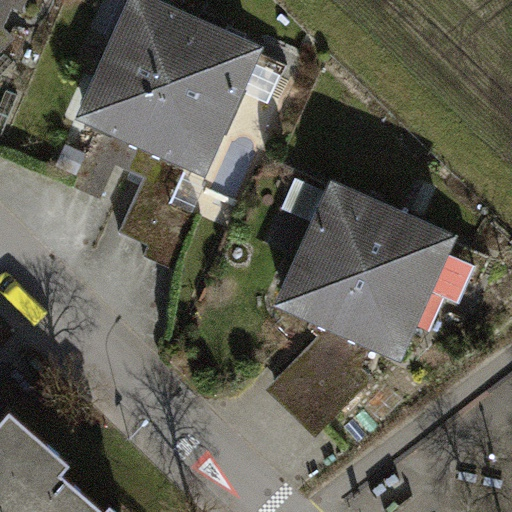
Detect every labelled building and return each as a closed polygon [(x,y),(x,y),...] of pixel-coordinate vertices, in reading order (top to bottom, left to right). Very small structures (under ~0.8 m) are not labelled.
[(24,12),(28,0),(0,0),(0,55),(17,38),(7,26),(14,8),(24,12)] [(268,46),(165,0),(128,0),(76,119),(99,129),(189,168),(209,177),(268,46)] [(145,256),(174,268),(198,214),(174,203),(189,168),(99,129),(73,187),(103,199),(118,165),(147,178),(124,232),(150,244),(145,256)] [(464,238),(337,182),(332,194),(299,179),(267,247),(299,262),(279,305),(330,329),(373,349),(407,364),(440,290),(460,298),(476,261),(457,253),(464,238)] [(373,349),(330,329),(271,390),(322,437),(375,378),(364,369),(373,349)] [(0,511),(122,511),(120,511),(108,511),(69,478),(80,466),(23,416),(0,442),(0,511)]
